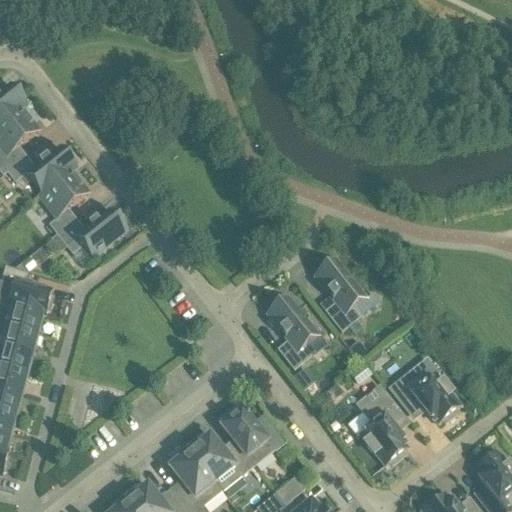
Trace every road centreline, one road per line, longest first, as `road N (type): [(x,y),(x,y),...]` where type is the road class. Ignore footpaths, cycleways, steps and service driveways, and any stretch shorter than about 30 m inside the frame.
road 1 (residential): [(218,311),(9,47),(0,56)]
road 2 (residential): [(251,358),(65,511)]
road 3 (residential): [(251,358),(371,511)]
road 4 (residential): [(511,408),(382,511)]
